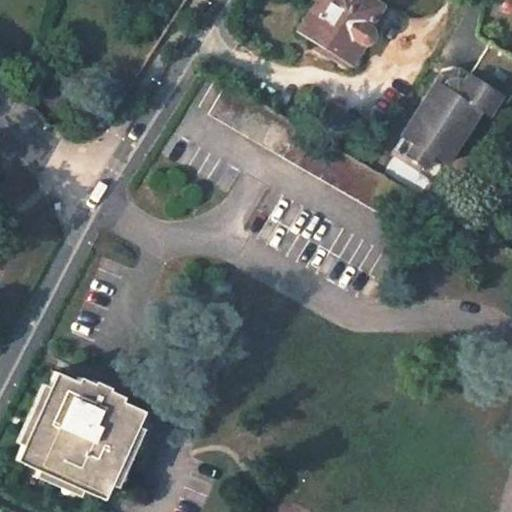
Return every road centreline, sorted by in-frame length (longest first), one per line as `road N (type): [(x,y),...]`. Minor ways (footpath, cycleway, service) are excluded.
road 1 (unclassified): [(223,0),(102,197)]
road 2 (unclassified): [(102,197),(0,393)]
road 3 (unclassified): [(0,101),(102,197)]
